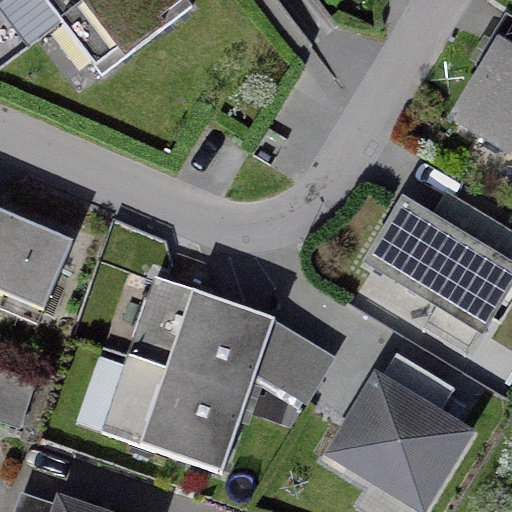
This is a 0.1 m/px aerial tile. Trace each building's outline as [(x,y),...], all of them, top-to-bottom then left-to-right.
[(39,0),(61,28),(99,78),(189,10),(181,0),(39,0)] [(511,56),(486,41),(441,120),(511,159),(511,56)] [(511,271),(511,269),(392,202),(355,266),(476,334),(511,271)] [(0,291),(33,304),(62,231),(0,206),(0,291)] [(245,371),(263,321),(148,281),(120,359),(93,436),(208,476),(227,422),(235,399),(243,377),(245,371)] [(319,354),(263,321),(245,371),(300,405),(328,360),(319,354)] [(469,430),(371,375),(325,456),(423,511),(469,430)] [(27,385),(0,376),(0,419),(15,424),(27,385)]
